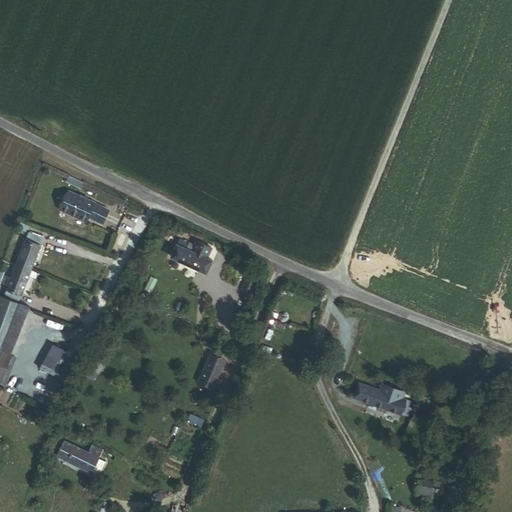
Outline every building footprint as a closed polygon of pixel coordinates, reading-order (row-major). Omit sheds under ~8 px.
[(85,180),(71,173),(68,179),(82,185),(85,180)] [(69,190),(60,209),(88,222),(89,219),(102,225),(109,209),(96,203),(69,190)] [(29,234),(7,290),(22,296),(44,240),(29,234)] [(179,241),(171,259),(207,274),(212,262),(206,259),(211,249),(192,241),(190,246),(179,241)] [(250,294),(256,280),(247,277),(242,290),(250,294)] [(22,296),(7,290),(0,308),(0,382),(7,385),(17,357),(8,353),(25,308),(19,305),(22,296)] [(79,357),(53,344),(40,369),(67,382),(79,357)] [(109,357),(98,350),(94,357),(106,363),(109,357)] [(211,356),(209,361),(223,367),(225,362),(211,356)] [(106,363),(94,357),(88,368),(99,374),(106,363)] [(223,367),(209,361),(199,384),(213,390),(223,367)] [(354,397),(409,416),(414,403),(402,399),(405,391),(407,392),(412,378),(403,375),(398,389),(384,384),(382,391),(359,383),(354,397)] [(409,416),(405,429),(419,434),(423,422),(409,416)] [(419,434),(405,429),(401,438),(416,443),(419,434)] [(62,443),(56,457),(90,472),(97,475),(103,460),(97,458),(99,452),(89,447),(86,454),(62,443)] [(444,494),(445,483),(417,481),(416,497),(432,498),(432,494),(444,494)]
